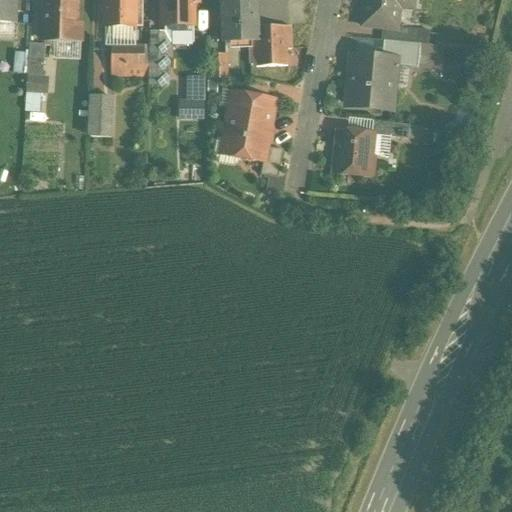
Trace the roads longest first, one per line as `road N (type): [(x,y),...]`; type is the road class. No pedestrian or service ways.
road 1 (primary): [(376,511),(511,228)]
road 2 (residential): [(295,193),(327,0)]
